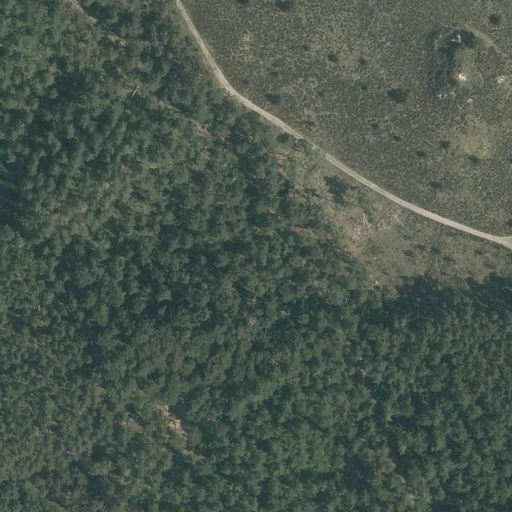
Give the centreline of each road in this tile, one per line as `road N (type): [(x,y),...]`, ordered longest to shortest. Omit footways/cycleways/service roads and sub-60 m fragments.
road 1 (track): [(70,0),(215,129),(267,200),(365,373),(417,511)]
road 2 (track): [(511,246),(389,196),(234,95),(175,0)]
road 3 (track): [(77,511),(43,490),(37,470),(129,422)]
